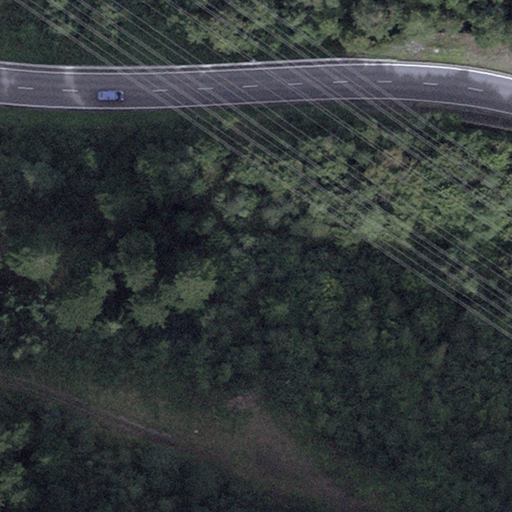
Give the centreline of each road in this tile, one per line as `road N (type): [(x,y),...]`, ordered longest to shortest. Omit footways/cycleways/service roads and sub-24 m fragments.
road 1 (primary): [(511,100),(459,89),(332,84),(115,92),(0,87)]
road 2 (track): [(0,385),(228,446),(357,511)]
